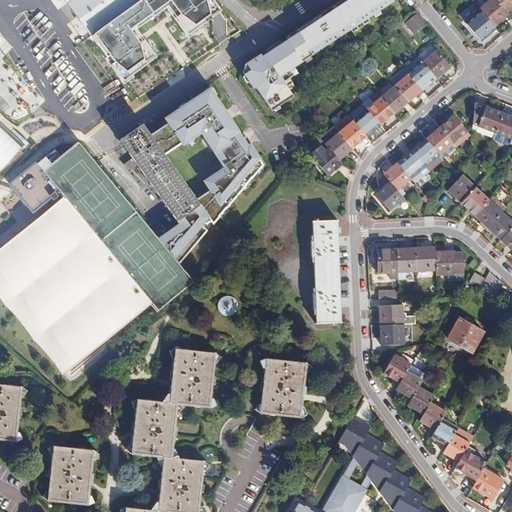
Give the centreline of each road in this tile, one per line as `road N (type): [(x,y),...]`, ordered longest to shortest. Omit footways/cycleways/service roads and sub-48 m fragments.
road 1 (residential): [(354,233),(364,384),(463,511)]
road 2 (residential): [(472,71),(369,158),(355,186),(354,233)]
road 3 (residential): [(511,280),(449,231),(354,233)]
road 4 (residential): [(223,61),(110,136)]
